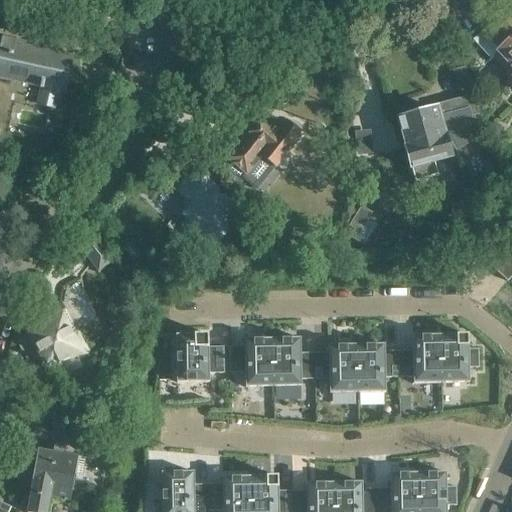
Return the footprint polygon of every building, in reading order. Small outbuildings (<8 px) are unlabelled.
[(511,26),(507,21),(489,38),(484,32),(474,41),(492,59),(494,57),(511,77),(511,78),(507,82),(511,87),(511,26)] [(24,44),(3,39),(0,50),(0,77),(40,87),(40,89),(42,90),(39,105),(57,109),(61,92),(65,93),(72,59),(52,54),(51,56),(36,53),(37,52),(23,49),(24,44)] [(474,117),(478,116),(473,96),(435,106),(436,110),(398,120),(406,148),(405,148),(411,170),(412,169),(415,181),(437,175),(434,163),(451,158),(446,139),(450,138),(457,149),(474,138),(473,134),(478,133),(474,117)] [(226,155),(228,158),(227,160),(246,176),(243,180),(256,190),(276,166),(281,170),(285,170),(292,162),(291,158),(286,153),(301,136),(300,135),(302,130),(300,126),(296,123),(292,122),(287,125),(287,124),(282,130),(275,124),(269,132),(259,124),(240,148),(238,147),(236,149),(233,147),(229,148),(226,151),(226,155)] [(354,163),(364,160),(369,159),(363,136),(348,140),(354,163)] [(220,240),(225,234),(225,208),(228,204),(228,201),(224,197),(217,197),(217,190),(207,181),(206,175),(199,169),(197,169),(195,170),(186,162),(184,162),(169,178),(179,188),(178,190),(178,193),(185,199),(190,199),(190,198),(195,203),(191,208),(190,207),(183,214),(184,217),(186,218),(187,235),(189,237),(188,237),(192,241),(192,242),(200,243),(200,241),(207,241),(213,246),(219,240),(220,240)] [(0,192),(25,197),(28,183),(1,179),(0,186),(0,192)] [(371,213),(361,207),(349,227),(359,233),(371,213)] [(302,230),(294,226),(290,235),(298,238),(302,230)] [(112,260),(94,233),(77,245),(95,271),(112,260)] [(506,244),(496,234),(478,253),(488,263),(506,244)] [(511,249),(506,244),(488,263),(499,272),(510,260),(511,258),(511,249)] [(66,277),(82,265),(69,248),(53,261),(66,277)] [(511,262),(510,260),(499,272),(507,280),(511,275),(511,262)] [(81,278),(69,280),(71,291),(83,289),(81,278)] [(62,317),(29,333),(30,335),(22,339),(28,351),(36,347),(52,377),(62,373),(58,365),(80,353),(79,351),(83,349),(76,337),(73,339),(62,317)] [(211,347),(211,334),(178,335),(180,398),(212,397),(212,374),(227,374),(226,347),(211,347)] [(479,350),(469,351),(469,348),(468,336),(440,337),(442,394),(470,394),(469,369),(479,369),(479,350)] [(442,394),(440,337),(412,337),(413,352),(399,352),(399,379),(413,378),(414,395),(442,394)] [(274,403),(272,340),(244,341),(245,348),(230,348),(230,374),(245,374),(246,403),(274,403)] [(315,381),(315,354),(301,355),(300,340),(272,340),(274,403),(302,402),(301,381),(315,381)] [(385,379),(399,379),(399,352),(385,352),(384,345),(356,346),(357,394),(385,393),(385,379)] [(315,354),(315,381),(329,380),(329,395),(357,394),(356,346),(328,347),(329,354),(315,354)] [(76,457),(38,451),(28,511),(48,511),(51,498),(69,501),(76,457)] [(194,511),(195,507),(209,506),(208,480),(194,480),(194,467),(161,468),(162,511),(194,511)] [(390,484),(377,484),(377,511),(391,510),(390,511),(418,511),(418,468),(390,469),(390,484)] [(418,511),(446,511),(447,501),(457,501),(456,482),(446,482),(446,468),(418,468),(418,511)] [(292,511),(292,486),(278,486),(278,471),(250,472),(250,511),(292,511)] [(250,511),(250,472),(222,473),(222,480),(208,480),(209,506),(223,506),(222,511),(250,511)] [(334,478),(334,511),(376,511),(376,484),(362,484),(362,477),(334,478)] [(292,486),(292,511),(334,511),(334,478),(306,479),(306,486),(292,486)]
